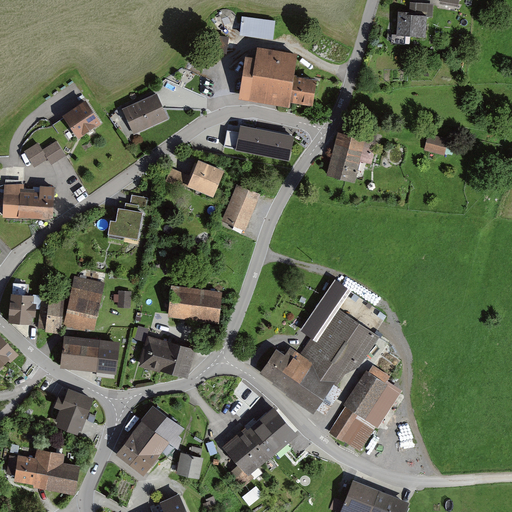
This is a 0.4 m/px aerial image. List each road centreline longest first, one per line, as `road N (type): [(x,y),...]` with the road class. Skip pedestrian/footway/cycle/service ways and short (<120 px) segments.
road 1 (residential): [(0,283),(37,237),(212,119),(257,112),(328,128)]
road 2 (residential): [(221,360),(363,468),(412,484),(476,480)]
road 3 (residential): [(221,360),(278,210),(328,128)]
road 4 (residential): [(328,128),(375,0)]
